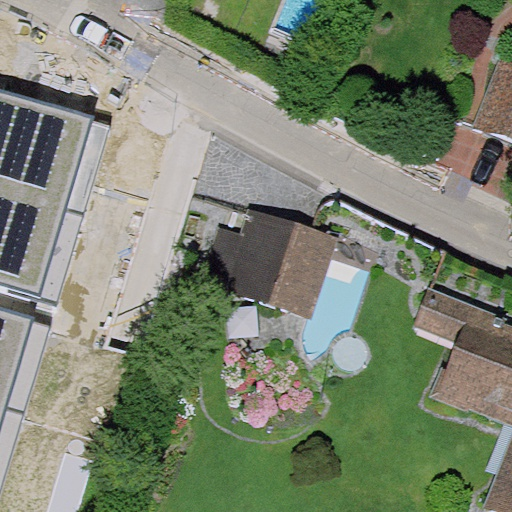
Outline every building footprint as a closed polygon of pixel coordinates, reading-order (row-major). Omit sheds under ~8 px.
[(511,69),(501,65),(472,140),(511,154),(511,69)] [(92,116),(0,90),(0,281),(39,292),(37,301),(56,306),(106,127),(91,122),(92,116)] [(341,236),(250,207),(241,234),(219,227),(202,279),(315,316),(341,236)] [(500,303),(438,279),(422,321),(460,336),(438,395),(511,422),(511,424),(480,507),(493,511),(511,511),(511,323),(494,317),(500,303)] [(31,318),(0,309),(0,488),(44,329),(29,324),(31,318)]
